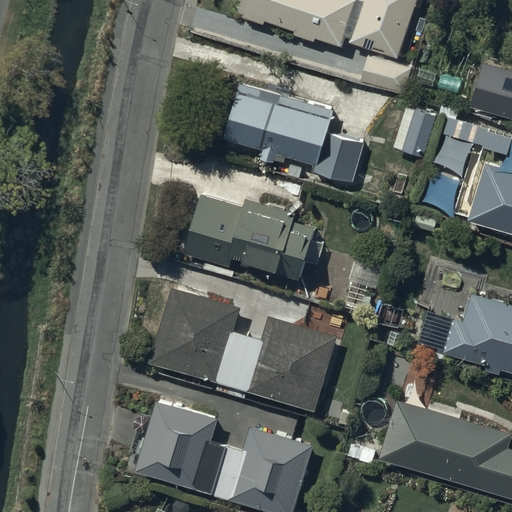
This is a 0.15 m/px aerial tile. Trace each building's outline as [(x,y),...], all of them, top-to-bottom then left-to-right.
[(340,46),(355,0),(237,0),(238,0),(242,2),(239,12),(244,14),(243,18),(264,25),(265,21),(296,32),(295,36),(315,42),(316,39),(340,46)] [(364,0),(349,42),(396,59),(416,0),(364,0)] [(368,56),(361,82),(405,93),(411,67),(368,56)] [(511,70),(489,63),(476,101),(511,112),(511,70)] [(242,84),(225,139),(263,150),(260,158),(275,163),(276,160),(284,163),(285,157),(316,167),(314,172),(351,184),(364,144),(326,132),(332,112),(242,84)] [(423,158),(436,115),(427,112),(428,110),(416,107),(415,110),(405,107),(393,149),(423,158)] [(508,154),(511,140),(511,138),(472,128),(473,124),(449,117),(444,134),(484,145),(483,147),(508,154)] [(511,171),(487,164),(467,221),(511,234),(511,171)] [(203,193),(184,253),(229,267),(232,259),(244,262),(243,264),(298,281),(304,261),(316,265),(323,243),(312,240),(316,228),(292,221),(294,213),(246,198),(244,206),(203,193)] [(171,288),(149,363),(314,412),(316,403),(322,405),(343,334),(302,322),(301,325),(269,316),(262,340),(235,332),(237,325),(244,327),(246,318),(239,315),(241,309),(171,288)] [(511,305),(471,294),(464,321),(454,319),(444,353),(487,365),(486,371),(500,376),(502,370),(511,372),(511,305)] [(287,510),(309,446),(251,427),(243,451),(214,441),(214,416),(164,399),(143,460),(287,510)] [(511,433),(397,399),(379,459),(511,498),(511,449),(508,449),(511,436),(511,433)]
